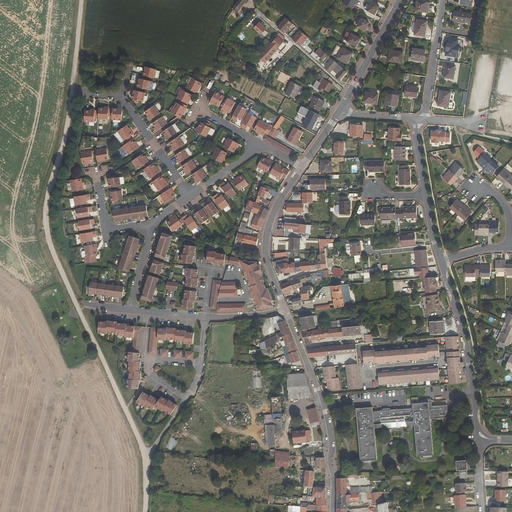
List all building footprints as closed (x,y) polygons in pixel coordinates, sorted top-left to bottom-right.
[(237,13),(247,0),(239,0),(232,9),(237,13)] [(416,11),(428,13),(430,3),(417,1),(416,11)] [(372,2),(367,11),(375,15),(379,7),(372,2)] [(472,13),(455,11),(454,20),(470,23),(472,13)] [(413,33),(415,34),(414,35),(425,37),(427,21),(421,20),(422,18),(414,17),(413,23),(412,28),(413,33)] [(277,28),(284,34),(285,33),(293,24),(286,18),(277,28)] [(365,31),(369,23),(362,19),(357,27),(365,31)] [(261,35),(266,29),(260,23),(254,29),(261,35)] [(227,42),(235,33),(231,29),(226,35),(224,34),(223,40),(227,42)] [(308,38),(300,30),(292,39),(300,47),(308,38)] [(348,43),(356,47),(361,39),(352,34),(348,32),(346,36),(350,38),(347,42),(348,43)] [(258,57),(265,64),(278,49),(284,42),(278,37),(272,44),(271,43),(258,57)] [(446,51),(456,53),(458,40),(448,38),(446,51)] [(264,49),(270,42),(266,39),(260,45),(264,49)] [(347,64),(353,54),(338,46),(332,56),(347,64)] [(319,48),(315,53),(319,56),(323,51),(319,48)] [(411,60),(423,62),(425,50),(413,48),(411,60)] [(389,61),(401,63),(403,52),(390,50),(389,61)] [(319,56),(323,60),(327,55),(323,51),(319,56)] [(347,72),(332,59),(325,68),(340,81),(347,72)] [(443,78),(454,79),(455,66),(445,64),(443,78)] [(143,75),(154,78),(156,70),(145,67),(143,75)] [(333,80),(329,76),(323,71),(319,75),(325,79),(330,83),(333,80)] [(281,72),(278,79),(284,82),(287,75),(281,72)] [(186,87),(196,93),(198,90),(197,89),(201,83),(191,78),(186,87)] [(137,87),(148,90),(150,81),(139,79),(137,87)] [(323,92),(325,90),(329,92),(334,85),(330,83),(325,79),(322,84),(318,81),(314,87),(320,91),(323,92)] [(295,99),(301,87),(291,82),(285,94),(295,99)] [(405,96),(417,98),(418,88),(406,86),(405,96)] [(177,98),(188,104),(190,101),(188,100),(191,95),(181,89),(178,94),(179,95),(177,98)] [(132,99),(142,102),(145,93),(134,90),(132,99)] [(438,106),(448,108),(451,92),(440,90),(438,106)] [(218,107),(224,97),(215,92),(209,102),(218,107)] [(364,102),(377,104),(378,94),(365,92),(364,102)] [(385,105),(397,107),(399,96),(386,94),(385,105)] [(320,112),(325,101),(315,96),(310,107),(320,112)] [(223,114),(225,111),(229,113),(235,102),(227,98),(220,112),(223,114)] [(186,108),(176,103),(171,112),(178,117),(180,118),(184,111),(186,108)] [(231,118),(235,120),(236,117),(240,119),(246,109),(239,104),(231,118)] [(150,120),(160,114),(154,105),(145,112),(150,120)] [(99,108),(98,119),(108,120),(109,108),(99,108)] [(113,108),(112,120),(122,120),(122,109),(113,108)] [(315,113),(308,109),(303,117),(304,117),(303,120),(310,123),(315,114),(315,113)] [(94,123),(95,111),(85,111),(84,122),(94,123)] [(244,128),(246,125),(250,128),(256,117),(249,113),(241,127),(244,128)] [(316,125),(314,125),(319,116),(315,114),(310,123),(309,124),(314,127),(316,125)] [(268,135),(272,137),(275,139),(279,131),(277,130),(285,118),(281,116),(268,135)] [(158,131),(167,124),(162,117),(153,123),(158,131)] [(260,133),(260,134),(263,136),(269,126),(259,120),(254,129),(260,133)] [(207,133),(210,135),(212,135),(214,131),(214,130),(201,122),(196,131),(200,134),(206,137),(207,133)] [(167,139),(177,132),(172,125),(163,132),(167,139)] [(350,136),(363,137),(363,125),(351,125),(350,136)] [(123,141),(134,134),(132,131),(131,132),(126,126),(117,132),(123,141)] [(294,127),(287,140),(295,145),(303,132),(294,127)] [(402,136),(399,136),(399,134),(399,128),(388,127),(388,141),(402,141),(402,136)] [(176,150),(185,144),(179,136),(170,142),(176,150)] [(291,156),(294,150),(267,136),(263,142),(291,156)] [(224,147),(234,153),(239,144),(229,138),(224,147)] [(125,152),(126,152),(128,155),(139,147),(137,144),(135,145),(132,140),(122,147),(125,152)] [(333,154),(343,154),(344,142),(334,141),(333,154)] [(395,161),(406,160),(405,147),(395,147),(395,161)] [(211,158),(222,164),(224,160),(223,159),(226,153),(217,148),(211,158)] [(101,160),(109,159),(107,149),(96,150),(98,162),(101,161),(101,160)] [(180,163),(190,156),(185,149),(175,155),(180,163)] [(81,153),(82,164),(90,162),(90,163),(94,163),(92,151),(81,153)] [(484,154),(477,162),(481,165),(480,166),(484,169),(492,160),(484,154)] [(135,167),(136,166),(138,169),(149,162),(147,159),(145,160),(142,155),(132,162),(135,167)] [(267,172),(273,162),(269,160),(268,161),(262,157),(257,167),(267,172)] [(188,173),(197,167),(192,159),(182,166),(188,173)] [(322,172),(332,172),(332,160),(321,161),(322,172)] [(492,175),(499,166),(492,160),(484,169),(488,172),(488,171),(492,175)] [(368,170),(368,172),(385,172),(385,166),(384,161),(365,161),(365,170),(368,170)] [(276,163),(270,173),(280,179),(282,177),(285,179),(290,171),(279,166),(280,165),(276,163)] [(462,174),(461,174),(464,170),(456,163),(449,170),(459,178),(462,174)] [(150,179),(160,172),(158,169),(157,170),(153,164),(144,170),(150,179)] [(399,185),(410,185),(410,169),(408,169),(408,165),(399,165),(399,185)] [(201,168),(192,175),(198,183),(207,176),(201,168)] [(500,180),(500,181),(504,185),(511,175),(504,169),(496,177),(500,180)] [(449,170),(443,178),(451,185),(455,181),(455,182),(459,178),(449,170)] [(240,174),(237,176),(238,177),(233,180),(240,191),(245,187),(245,186),(247,184),(240,174)] [(111,188),(123,186),(122,179),(121,180),(121,176),(108,178),(109,182),(110,181),(111,188)] [(166,181),(166,182),(161,176),(152,182),(159,191),(168,185),(166,181)] [(72,192),(84,189),(83,186),(81,179),(70,180),(72,192)] [(326,179),(311,179),(311,185),(306,185),(306,190),(326,190),(326,179)] [(229,183),(225,186),(223,183),(220,185),(229,198),(236,193),(229,183)] [(273,200),(277,192),(262,186),(259,196),(262,197),(264,198),(266,199),(269,192),(272,193),(271,195),(272,195),(270,199),(273,200)] [(171,188),(161,195),(163,198),(162,199),(165,204),(175,197),(172,192),(173,191),(171,188)] [(111,195),(113,195),(114,201),(125,199),(124,193),(123,189),(110,191),(111,195)] [(314,192),(299,193),(299,197),(303,197),(303,203),(304,203),(314,203),(314,192)] [(76,205),(87,204),(87,199),(90,198),(90,194),(74,197),(76,205)] [(222,210),(229,205),(222,195),(218,198),(216,195),(213,197),(222,210)] [(259,204),(262,197),(259,196),(256,202),(254,202),(251,212),(256,213),(257,209),(261,210),(263,207),(261,206),(262,205),(259,204)] [(339,214),(351,214),(351,201),(348,201),(348,197),(339,197),(339,214)] [(254,202),(249,200),(246,210),(251,212),(254,202)] [(461,202),(460,203),(457,200),(450,208),(457,214),(465,205),(461,202)] [(212,217),(219,212),(212,202),(208,205),(206,202),(203,204),(212,217)] [(287,203),(287,212),(302,212),(303,203),(287,203)] [(141,219),(144,219),(144,218),(144,216),(146,216),(149,215),(147,205),(139,207),(140,216),(141,219)] [(468,209),(469,208),(465,205),(457,214),(465,221),(472,212),(468,209)] [(89,211),(92,211),(92,207),(76,209),(78,218),(90,216),(89,211)] [(132,221),(136,220),(136,219),(135,217),(137,217),(140,216),(139,207),(130,208),(132,218),(132,221)] [(256,216),(265,220),(269,210),(268,209),(263,207),(261,210),(257,209),(256,213),(257,213),(256,216)] [(399,209),(395,209),(395,207),(380,208),(380,219),(400,218),(399,209)] [(416,207),(403,207),(403,209),(399,209),(400,218),(417,218),(416,207)] [(124,222),(128,221),(128,220),(127,219),(129,218),(132,218),(130,208),(122,209),(124,219),(124,222)] [(116,224),(119,223),(119,222),(118,220),(120,220),(124,219),(122,209),(114,211),(116,224)] [(202,209),(198,212),(196,209),(193,211),(202,224),(209,219),(202,209)] [(361,214),(361,225),(375,225),(375,214),(361,214)] [(178,229),(183,225),(176,215),(171,219),(170,218),(167,220),(174,231),(177,228),(178,229)] [(183,218),(191,231),(199,226),(192,216),(188,219),(185,216),(183,218)] [(260,230),(265,220),(256,216),(251,227),(260,230)] [(91,223),(94,223),(94,219),(78,222),(80,230),(92,228),(91,223)] [(489,225),(489,233),(494,233),(494,232),(499,232),(499,221),(489,221),(489,225)] [(240,228),(238,233),(243,234),(245,228),(247,224),(242,222),(240,228)] [(300,228),(299,228),(299,224),(296,224),(285,223),(285,228),(294,229),(294,231),(300,231),(300,228)] [(485,235),(485,236),(489,236),(489,233),(489,225),(475,225),(475,235),(485,235)] [(239,247),(241,248),(243,242),(257,245),(258,238),(256,237),(256,236),(252,235),(252,236),(247,235),(247,233),(251,234),(252,230),(245,228),(243,234),(238,233),(234,246),(239,247)] [(93,235),(96,235),(96,231),(80,234),(82,242),(93,241),(93,235)] [(161,238),(171,241),(173,236),(163,233),(163,234),(161,238)] [(415,235),(412,235),(412,234),(408,234),(408,235),(401,236),(402,245),(416,244),(415,235)] [(130,235),(128,243),(140,247),(141,244),(140,244),(139,243),(139,241),(140,238),(130,235)] [(160,242),(160,244),(169,247),(171,241),(161,238),(160,242)] [(289,252),(300,252),(300,238),(290,238),(289,252)] [(331,239),(319,239),(320,249),(324,248),(324,243),(331,243),(331,239)] [(360,242),(350,243),(351,256),(361,255),(361,251),(360,251),(360,248),(361,248),(360,242)] [(138,250),(139,251),(140,247),(128,243),(125,251),(135,255),(136,252),(137,250),(138,250)] [(96,248),(97,247),(96,244),(85,246),(87,257),(84,257),(85,263),(96,261),(95,255),(97,255),(96,248)] [(159,246),(158,250),(167,253),(169,247),(160,244),(159,246)] [(196,246),(185,245),(184,254),(183,254),(182,262),(193,263),(194,255),(195,255),(196,246)] [(165,259),(167,253),(158,250),(156,254),(156,256),(165,259)] [(217,251),(208,250),(207,261),(211,262),(215,262),(215,264),(224,265),(224,263),(225,255),(226,254),(216,252),(217,251)] [(417,268),(428,267),(427,250),(415,251),(417,268)] [(135,263),(136,260),(135,260),(134,259),(134,257),(135,255),(125,251),(123,260),(135,263)] [(260,265),(258,265),(257,262),(240,260),(240,258),(231,257),(229,264),(243,266),(245,273),(263,273),(260,265)] [(163,268),(165,263),(155,259),(154,261),(153,265),(163,268)] [(284,264),(289,263),(290,263),(289,259),(272,262),(274,267),(278,266),(279,274),(286,273),(284,264)] [(120,267),(130,271),(131,268),(131,266),(133,266),(134,267),(135,263),(123,260),(120,267)] [(302,271),(317,269),(316,260),(300,262),(302,271)] [(500,260),(500,261),(495,261),(495,272),(506,272),(506,263),(506,260),(500,260)] [(294,263),(290,263),(289,263),(284,264),(286,273),(296,272),(294,263)] [(151,271),(161,274),(163,268),(153,265),(152,269),(151,271)] [(475,281),(476,274),(481,274),(481,265),(471,265),(471,266),(466,266),(466,281),(475,281)] [(486,266),(486,265),(481,265),(481,274),(481,277),(491,277),(491,266),(486,266)] [(199,278),(197,278),(198,269),(187,268),(186,277),(188,277),(186,286),(188,286),(196,287),(197,287),(199,278)] [(333,276),(341,275),(341,269),(334,268),(333,271),(333,276)] [(370,282),(370,272),(376,272),(376,269),(363,269),(364,282),(370,282)] [(265,281),(262,274),(263,273),(245,273),(246,275),(247,274),(249,278),(248,279),(251,287),(250,287),(251,290),(266,288),(264,281),(265,281)] [(149,276),(148,280),(158,284),(160,278),(150,274),(149,276)] [(301,282),(307,280),(306,276),(296,279),(299,287),(301,287),(303,286),(301,282)] [(436,288),(438,287),(437,281),(435,281),(435,277),(429,278),(424,278),(426,289),(436,288)] [(296,289),(299,287),(296,279),(291,281),(294,289),(296,289)] [(146,284),(146,286),(156,290),(158,284),(148,280),(146,284)] [(288,295),(288,294),(287,292),(294,289),(291,281),(280,285),(285,296),(288,295)] [(89,295),(93,295),(93,294),(93,293),(95,293),(98,293),(100,283),(91,282),(89,295)] [(238,293),(238,282),(223,282),(222,284),(221,288),(220,291),(232,293),(238,293)] [(100,283),(98,293),(98,296),(101,296),(102,295),(102,294),(104,294),(107,294),(108,284),(100,283)] [(107,297),(110,297),(110,296),(110,295),(112,295),(115,296),(116,285),(108,284),(107,294),(107,297)] [(343,285),(341,285),(345,306),(352,305),(349,284),(343,285)] [(120,296),(124,297),(125,286),(116,285),(115,296),(115,298),(118,299),(118,297),(118,296),(120,296)] [(333,292),(335,308),(345,306),(341,285),(332,286),(323,287),(324,293),(333,292)] [(145,288),(144,292),(154,296),(156,290),(146,286),(145,288)] [(310,290),(311,290),(311,286),(301,288),(303,300),(310,299),(309,295),(311,295),(310,290)] [(253,295),(254,294),(256,298),(254,299),(258,309),(274,307),(271,301),(273,301),(268,288),(267,289),(266,288),(251,290),(253,295)] [(194,300),(196,300),(197,291),(195,291),(188,290),(186,289),(185,299),(183,298),(182,307),(193,308),(194,300)] [(144,292),(142,296),(142,298),(152,301),(154,296),(144,292)] [(424,311),(441,308),(439,294),(422,297),(424,311)] [(303,330),(316,327),(313,315),(300,318),(303,330)] [(277,329),(275,330),(277,336),(279,339),(281,337),(283,336),(291,334),(285,321),(279,316),(273,317),(275,323),(277,329)] [(127,335),(127,337),(134,338),(134,337),(135,333),(135,330),(135,326),(131,325),(127,325),(127,324),(118,323),(118,321),(109,321),(109,322),(104,322),(100,321),(99,333),(107,334),(108,332),(117,333),(117,334),(127,335)] [(431,334),(443,333),(442,321),(430,322),(431,334)] [(367,325),(329,329),(329,337),(334,337),(368,333),(367,325)] [(168,327),(168,329),(164,328),(159,328),(159,332),(159,336),(158,339),(158,340),(167,341),(167,339),(176,340),(176,341),(186,342),(186,343),(194,344),(195,332),(187,332),(187,330),(177,329),(177,328),(168,327)] [(305,340),(307,345),(311,344),(310,340),(329,337),(329,329),(316,330),(301,333),(304,340),(305,340)] [(511,336),(505,333),(502,332),(498,341),(499,342),(498,346),(505,349),(506,345),(509,346),(511,341),(511,342),(511,340),(511,336)] [(283,336),(289,354),(297,351),(293,338),(291,334),(283,336)] [(265,344),(261,344),(261,349),(270,350),(273,349),(271,347),(279,339),(277,336),(265,341),(265,344)] [(460,351),(460,347),(458,347),(458,344),(457,339),(459,339),(460,339),(459,336),(445,337),(447,352),(448,362),(448,369),(449,384),(463,383),(463,379),(462,379),(460,379),(460,375),(460,371),(462,371),(462,368),(461,368),(461,361),(460,356),(461,356),(461,353),(460,353),(460,351)] [(310,357),(357,352),(356,344),(344,345),(313,348),(307,349),(310,357)] [(375,349),(363,351),(364,361),(376,360),(376,362),(428,358),(428,356),(440,355),(439,344),(427,345),(427,347),(375,351),(375,349)] [(292,363),(293,365),(302,364),(297,351),(289,354),(285,355),(287,360),(288,360),(288,363),(291,362),(292,363)] [(128,388),(139,389),(139,384),(140,380),(141,380),(142,371),(141,371),(141,361),(140,361),(140,359),(141,353),(133,353),(130,352),(129,360),(130,360),(129,370),(131,370),(130,379),(128,379),(128,388)] [(346,365),(349,389),(361,387),(358,363),(346,365)] [(279,371),(278,365),(269,365),(263,365),(263,375),(271,375),(287,375),(287,374),(288,374),(288,371),(285,371),(279,371)] [(327,379),(328,391),(340,390),(339,378),(336,378),(335,366),(323,367),(324,379),(327,379)] [(382,370),(382,371),(382,373),(378,373),(379,385),(439,380),(438,368),(434,368),(434,366),(427,366),(427,367),(427,369),(423,369),(419,370),(419,368),(419,367),(412,368),(413,370),(408,371),(404,371),(404,369),(404,368),(397,369),(397,370),(397,372),(393,372),(389,372),(389,370),(382,370)] [(305,373),(288,374),(287,374),(287,375),(289,399),(314,398),(305,373)] [(163,411),(164,409),(171,414),(178,405),(170,400),(169,401),(166,399),(162,396),(159,400),(152,395),(151,396),(150,395),(144,392),(137,401),(145,406),(145,405),(153,410),(156,406),(163,411)] [(282,419),(286,419),(284,396),(272,396),(273,411),(273,414),(274,434),(283,434),(282,419)] [(397,409),(388,410),(388,412),(382,413),(382,410),(380,410),(380,411),(373,411),(373,407),(356,408),(361,461),(377,460),(375,429),(382,428),(382,423),(407,421),(407,426),(415,425),(417,456),(434,455),(431,419),(448,417),(447,405),(429,406),(429,402),(413,403),(413,408),(397,409)] [(320,421),(316,407),(307,409),(310,424),(320,421)] [(273,414),(264,415),(264,425),(265,425),(266,446),(275,446),(275,445),(274,434),(273,414)] [(295,443),(311,441),(310,430),(293,432),(295,443)] [(172,450),(176,439),(171,437),(167,448),(172,450)] [(280,468),(289,469),(290,456),(290,452),(275,451),(275,459),(276,467),(280,468)] [(296,470),(309,472),(309,465),(299,464),(300,456),(290,456),(289,469),(296,470)] [(312,468),(317,468),(317,473),(326,474),(325,457),(312,458),(312,468)] [(457,461),(457,470),(460,470),(460,473),(468,473),(467,460),(457,461)] [(295,472),(306,474),(304,487),(314,488),(314,485),(315,472),(309,472),(296,470),(295,472)] [(498,486),(508,486),(509,471),(498,471),(498,486)] [(347,494),(347,478),(337,478),(337,495),(347,494)] [(456,493),(467,491),(466,483),(456,484),(456,493)] [(313,497),(317,498),(326,499),(326,489),(322,488),(314,488),(313,497)] [(495,501),(506,501),(506,490),(495,489),(495,501)] [(370,497),(370,496),(372,496),(372,497),(372,499),(373,504),(379,503),(377,492),(365,492),(366,498),(370,497)] [(351,501),(362,500),(362,493),(359,493),(351,494),(351,501)] [(347,501),(351,501),(351,494),(347,494),(337,495),(337,508),(347,508),(347,501)] [(456,508),(467,507),(466,494),(455,495),(456,508)] [(317,498),(317,505),(327,506),(326,499),(317,498)] [(379,511),(389,511),(387,502),(378,505),(379,511)]
